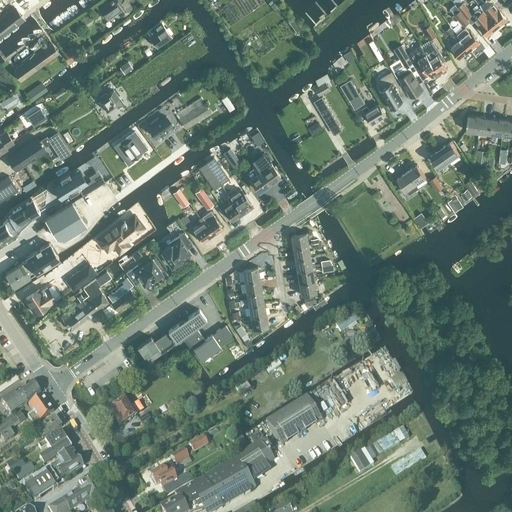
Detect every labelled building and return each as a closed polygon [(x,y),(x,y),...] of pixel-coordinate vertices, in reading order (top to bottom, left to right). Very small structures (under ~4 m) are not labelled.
[(109,8),(104,12),(108,18),(113,14),(115,15),(115,16),(118,17),(120,15),(124,12),(126,13),(127,11),(128,10),(131,7),(126,0),(110,0),(111,0),(110,1),(108,3),(107,6),(109,8)] [(484,0),(479,5),(480,7),(483,10),(497,27),(508,19),(498,7),(494,2),(496,0),(484,0)] [(457,7),(467,19),(473,14),(463,2),(457,7)] [(0,38),(24,19),(22,16),(14,7),(0,17),(0,38)] [(474,18),(488,35),(497,27),(483,10),(480,7),(476,11),(475,13),(477,15),(474,18)] [(469,22),(459,11),(454,15),(463,26),(469,22)] [(171,36),(161,22),(148,31),(151,36),(157,46),(171,36)] [(423,29),(430,39),(436,35),(429,26),(423,29)] [(461,38),(470,50),(480,42),(471,30),(470,31),(466,26),(457,33),(457,32),(456,33),(461,38)] [(446,31),(451,38),(456,34),(450,27),(446,31)] [(470,50),(461,38),(451,46),(460,58),(470,50)] [(433,41),(424,48),(431,58),(440,72),(441,74),(447,70),(446,68),(447,67),(443,60),(445,59),(433,41)] [(21,80),(59,53),(51,43),(14,69),(21,80)] [(71,62),(80,55),(72,44),(63,52),(71,62)] [(405,65),(394,72),(402,85),(404,83),(411,95),(412,94),(413,96),(419,93),(418,91),(422,88),(417,80),(422,77),(408,53),(402,44),(395,48),(405,65)] [(421,44),(408,53),(422,77),(422,78),(430,73),(433,77),(435,76),(436,78),(441,74),(440,72),(431,58),(424,48),(421,44)] [(155,54),(149,46),(144,49),(150,57),(155,54)] [(125,73),(133,67),(128,60),(120,66),(125,73)] [(400,102),(403,100),(399,93),(403,90),(392,71),(383,77),(382,77),(381,78),(381,79),(380,80),(380,81),(380,82),(380,83),(381,84),(381,85),(383,88),(380,89),(391,107),(394,105),(394,106),(400,103),(400,102)] [(0,74),(0,82),(6,91),(13,86),(4,72),(0,74)] [(326,82),(331,80),(327,74),(316,81),(319,86),(315,88),(319,95),(330,89),(326,82)] [(351,78),(340,85),(355,109),(365,102),(351,78)] [(101,100),(99,101),(104,108),(106,106),(110,112),(117,107),(123,103),(119,97),(114,90),(108,95),(106,92),(99,97),(101,100)] [(18,91),(0,103),(5,109),(15,103),(16,104),(17,104),(20,107),(26,102),(18,91)] [(176,113),(186,129),(211,113),(201,97),(176,113)] [(334,133),(341,129),(322,97),(315,101),(334,133)] [(372,124),(386,115),(379,103),(370,109),(367,106),(363,108),(365,112),(372,124)] [(40,108),(28,116),(34,125),(46,117),(40,108)] [(478,132),(480,116),(468,115),(466,130),(478,132)] [(154,125),(150,128),(156,136),(161,132),(162,133),(163,133),(162,132),(166,129),(167,130),(167,129),(167,128),(172,124),(166,116),(161,120),(158,116),(151,121),(154,125)] [(480,116),(478,132),(490,133),(492,118),(480,116)] [(492,118),(490,133),(502,135),(504,119),(492,118)] [(511,120),(504,119),(502,135),(511,135),(511,120)] [(63,133),(69,142),(73,139),(67,130),(63,133)] [(7,147),(14,142),(6,131),(0,134),(0,153),(8,149),(7,147)] [(57,131),(48,137),(60,156),(69,150),(57,131)] [(124,143),(119,147),(126,156),(128,154),(132,159),(133,159),(142,152),(147,148),(135,131),(127,137),(122,140),(124,143)] [(259,144),(264,141),(258,131),(257,131),(260,136),(256,139),(259,144)] [(299,135),(293,139),(295,143),(295,144),(302,140),(299,135)] [(20,151),(9,158),(16,169),(36,156),(35,154),(44,148),(36,137),(18,149),(20,151)] [(440,148),(449,161),(459,154),(451,141),(440,148)] [(240,161),(231,148),(224,152),(234,165),(240,161)] [(449,161),(440,148),(430,155),(439,168),(449,161)] [(263,151),(252,159),(256,165),(261,173),(269,184),(270,185),(278,180),(277,178),(281,176),(274,166),(276,166),(275,165),(274,166),(263,151)] [(206,163),(221,183),(228,178),(214,158),(206,163)] [(221,183),(206,163),(200,168),(214,188),(221,183)] [(406,171),(415,184),(426,177),(417,164),(406,171)] [(269,184),(256,165),(251,168),(255,174),(250,178),(259,191),(269,184)] [(61,180),(54,185),(62,198),(70,194),(70,195),(79,189),(78,189),(80,188),(81,189),(88,185),(79,170),(70,175),(69,173),(60,179),(61,180)] [(415,184),(406,171),(397,178),(406,191),(415,184)] [(0,201),(18,190),(9,175),(0,181),(3,185),(0,187),(0,201)] [(442,186),(436,176),(431,180),(437,190),(442,186)] [(88,185),(81,189),(84,195),(99,185),(96,180),(88,185)] [(478,192),(470,180),(465,184),(468,188),(473,195),(478,192)] [(200,217),(212,235),(223,227),(214,214),(213,216),(210,211),(216,207),(202,188),(196,192),(208,210),(201,215),(202,216),(200,217)] [(240,188),(230,196),(242,214),(253,206),(240,188)] [(461,193),(466,200),(473,195),(468,188),(461,193)] [(188,202),(178,189),(173,193),(183,206),(188,202)] [(451,199),(452,200),(458,210),(463,206),(455,194),(451,196),(452,198),(451,199)] [(233,220),(242,214),(230,196),(228,197),(231,202),(223,207),(233,220)] [(33,199),(12,212),(22,227),(22,228),(32,219),(39,215),(38,213),(40,211),(33,199)] [(452,200),(448,203),(454,212),(458,210),(452,200)] [(72,202),(45,219),(56,237),(63,239),(86,225),(72,202)] [(446,213),(441,207),(435,211),(440,217),(446,213)] [(5,222),(0,225),(0,244),(13,236),(12,234),(16,231),(17,231),(18,230),(17,230),(22,227),(12,212),(9,217),(5,222)] [(421,212),(413,218),(421,228),(429,222),(421,212)] [(212,235),(200,217),(198,219),(201,224),(193,229),(202,242),(212,235)] [(98,239),(107,251),(115,245),(119,250),(127,244),(126,242),(140,231),(130,219),(126,222),(125,221),(123,222),(122,220),(98,239)] [(192,244),(183,232),(170,241),(172,244),(162,251),(172,266),(190,253),(186,248),(192,244)] [(306,232),(291,235),(293,247),(308,244),(306,232)] [(49,242),(27,256),(28,259),(37,272),(59,258),(58,256),(57,255),(49,242)] [(308,244),(293,247),(295,259),(310,256),(308,244)] [(310,256),(295,259),(297,270),(312,268),(315,267),(314,261),(311,262),(310,256)] [(127,272),(135,284),(141,280),(144,285),(162,272),(152,258),(142,265),(140,262),(127,272)] [(28,259),(6,273),(14,286),(37,272),(28,259)] [(245,281),(260,278),(258,266),(243,268),(245,281)] [(312,268),(297,270),(299,282),(315,280),(312,268)] [(81,302),(62,316),(71,330),(108,301),(99,288),(98,287),(112,277),(107,271),(84,288),(90,295),(87,297),(85,298),(82,294),(78,297),(81,302)] [(79,271),(71,277),(78,286),(86,281),(79,271)] [(125,283),(109,296),(112,301),(111,302),(118,311),(136,296),(129,288),(133,285),(128,278),(123,281),(125,283)] [(260,278),(245,281),(247,292),(262,290),(260,278)] [(315,280),(299,282),(301,294),(317,292),(315,280)] [(41,292),(39,289),(26,298),(35,312),(55,299),(48,288),(41,292)] [(262,290),(247,292),(249,304),(264,302),(262,290)] [(316,303),(315,296),(304,299),(305,305),(316,303)] [(264,302),(249,304),(251,316),(266,314),(264,302)] [(358,306),(330,325),(346,352),(374,333),(358,306)] [(184,320),(169,331),(176,340),(185,334),(190,340),(192,343),(192,344),(201,357),(219,344),(232,336),(225,325),(212,334),(205,340),(200,333),(196,327),(206,319),(199,309),(192,315),(188,317),(186,314),(188,313),(186,311),(179,315),(181,318),(182,317),(184,320)] [(266,314),(251,316),(253,328),(268,326),(266,314)] [(241,325),(236,329),(241,337),(246,333),(241,325)] [(151,336),(137,346),(144,356),(146,356),(149,360),(173,343),(176,341),(176,340),(169,331),(168,330),(154,341),(151,336)] [(17,393),(25,405),(40,394),(32,383),(18,392),(18,393),(17,393)] [(25,405),(17,393),(15,395),(14,393),(1,402),(10,415),(25,405)] [(40,422),(53,413),(41,396),(28,405),(33,413),(27,417),(32,425),(39,420),(40,422)] [(306,396),(266,421),(281,445),(321,421),(306,396)] [(125,399),(109,409),(120,426),(136,416),(143,411),(138,402),(130,407),(125,399)] [(149,413),(139,420),(144,429),(145,429),(161,418),(154,407),(147,412),(149,413)] [(25,419),(19,411),(14,415),(12,414),(0,422),(0,436),(5,443),(14,436),(9,430),(25,419)] [(54,418),(35,431),(41,440),(42,441),(61,428),(54,418)] [(47,446),(50,451),(66,440),(61,432),(38,446),(40,450),(47,446)] [(168,504),(159,509),(160,511),(197,511),(220,505),(222,509),(249,493),(249,492),(255,489),(253,485),(248,477),(272,461),(266,452),(270,450),(265,443),(263,439),(259,433),(250,439),(253,445),(252,445),(234,457),(225,462),(209,472),(197,480),(174,494),(174,495),(177,500),(169,505),(168,504)] [(202,436),(188,445),(193,454),(208,445),(202,436)] [(239,437),(232,440),(236,450),(244,446),(239,437)] [(55,458),(71,448),(66,440),(50,451),(39,458),(44,466),(55,458)] [(46,473),(25,487),(34,500),(36,498),(36,499),(50,489),(54,486),(54,485),(53,484),(62,478),(63,479),(83,466),(77,456),(76,457),(71,448),(55,458),(58,462),(44,471),(46,473)] [(183,449),(170,456),(176,465),(181,462),(181,464),(184,468),(191,463),(183,449)] [(30,464),(15,474),(19,480),(34,470),(30,464)] [(162,467),(149,474),(156,485),(159,483),(162,489),(165,495),(190,480),(187,474),(176,481),(169,468),(167,464),(162,467)] [(103,502),(106,500),(98,487),(91,474),(79,481),(82,487),(48,507),(51,511),(68,511),(86,502),(86,503),(85,504),(89,510),(94,507),(103,502)] [(268,511),(292,511),(296,510),(293,504),(288,506),(285,501),(268,510),(268,511)]
